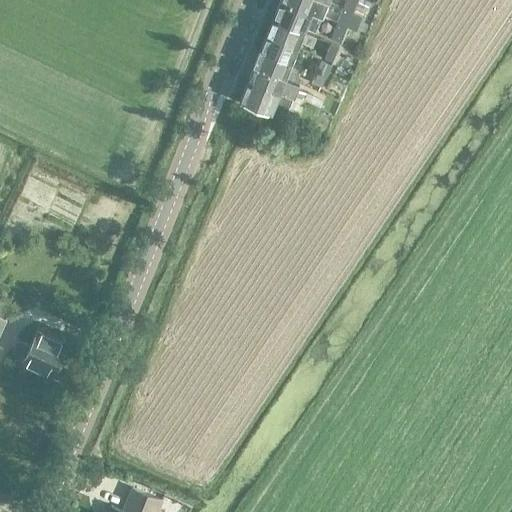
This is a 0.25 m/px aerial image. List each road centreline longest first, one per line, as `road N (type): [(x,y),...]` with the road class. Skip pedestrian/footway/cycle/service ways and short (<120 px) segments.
road 1 (track): [(250,511),(511,124)]
road 2 (unclassified): [(46,511),(215,88)]
